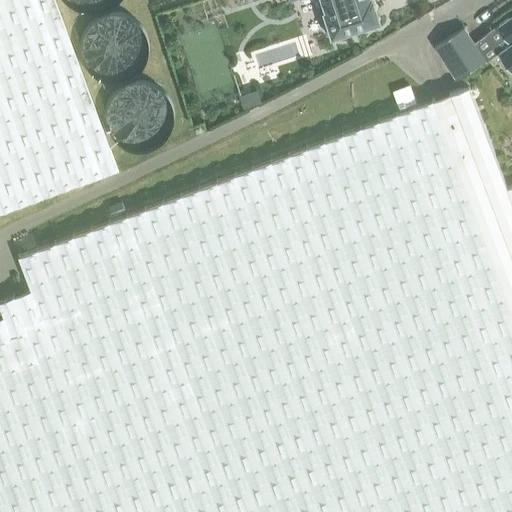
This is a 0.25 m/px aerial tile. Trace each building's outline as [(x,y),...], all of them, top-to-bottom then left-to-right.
[(0,0),(0,206),(115,165),(54,0),(0,0)] [(323,0),(327,9),(325,10),(325,11),(321,13),(327,34),(332,32),(332,34),(380,19),(373,0),(323,0)] [(487,33),(475,42),(486,59),(485,60),(486,61),(500,51),(511,66),(511,13),(498,25),(487,33)] [(147,16),(88,14),(87,67),(146,69),(147,16)] [(450,36),(436,45),(457,78),(485,60),(486,59),(475,42),(465,27),(450,36)] [(395,88),(401,105),(417,99),(411,82),(395,88)] [(0,511),(511,511),(511,193),(509,185),(470,85),(17,252),(30,286),(0,298),(0,310),(1,313),(0,313),(0,511)] [(257,90),(241,95),(245,107),(261,102),(257,90)] [(122,200),(109,205),(113,216),(126,211),(122,200)]
